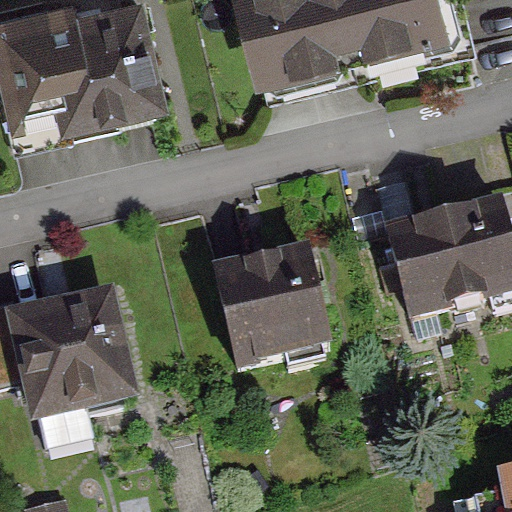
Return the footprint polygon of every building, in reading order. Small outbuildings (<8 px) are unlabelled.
[(60,3),(0,15),(0,34),(21,136),(154,108),(131,0),(63,14),(60,3)] [(227,0),(250,91),(443,45),(432,0),(227,0)] [(511,303),(511,262),(501,213),(375,241),(395,330),(511,303)] [(326,341),(307,258),(218,279),(237,361),(326,341)] [(121,283),(0,310),(0,385),(34,378),(50,445),(98,434),(90,400),(146,388),(121,283)] [(511,511),(511,488),(480,495),(483,511),(511,511)] [(70,511),(69,502),(39,508),(39,511),(70,511)]
